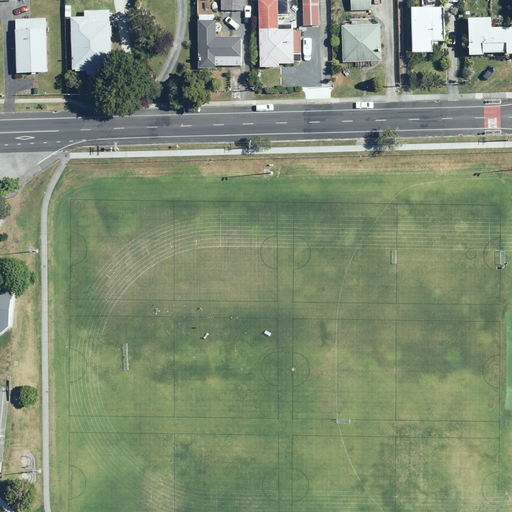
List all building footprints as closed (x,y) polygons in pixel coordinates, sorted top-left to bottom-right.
[(219,0),(220,10),(242,10),(241,0),(219,0)] [(277,24),(277,30),(276,30),(274,0),(255,0),(258,64),(262,64),(262,66),(276,66),(276,63),(291,63),(291,54),(299,54),(299,31),(290,31),(290,29),(289,29),(289,24),(277,24)] [(301,0),(302,26),(317,25),(316,0),(301,0)] [(369,0),(349,0),(349,11),(369,10),(369,0)] [(436,47),(436,41),(442,41),(441,0),(437,0),(433,0),(425,0),(425,7),(409,7),(410,53),(430,53),(430,47),(436,47)] [(68,17),(70,70),(74,69),(74,71),(85,71),(85,75),(95,74),(95,70),(106,70),(106,68),(109,68),(108,21),(86,22),(86,16),(79,17),(78,11),(72,11),(72,17),(68,17)] [(504,54),(511,53),(511,26),(493,27),(492,21),(488,21),(488,17),(465,17),(466,54),(481,54),(480,52),(504,52),(504,54)] [(13,19),(13,32),(10,32),(11,48),(14,48),(15,73),(45,72),(44,18),(13,19)] [(213,68),(213,65),(239,65),(239,36),(213,37),(213,19),(196,20),(196,68),(213,68)] [(379,24),(340,25),(341,62),(380,61),(379,24)] [(0,341),(20,328),(23,295),(0,271),(0,341)] [(0,467),(2,468),(10,388),(0,387),(0,467)]
